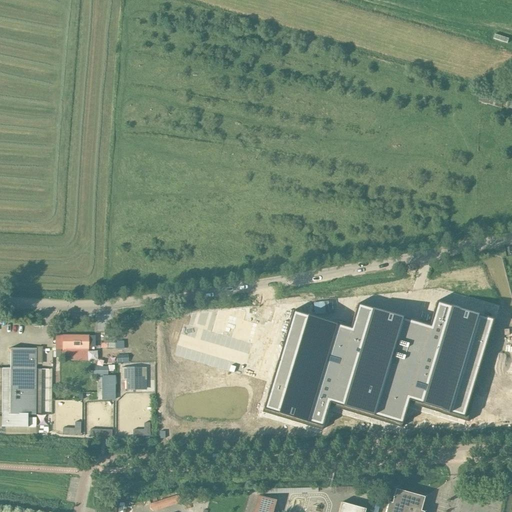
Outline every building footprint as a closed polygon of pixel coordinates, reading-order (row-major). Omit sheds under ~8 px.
[(504,99),(481,92),(478,101),(501,108),(502,106),(511,108),(511,99),(504,98),(504,99)] [(491,272),(471,276),(474,291),(494,287),(491,272)] [(282,317),(241,406),(308,428),(323,410),(394,430),(468,414),(511,344),(511,339),(369,333),(374,315),(282,317)] [(228,336),(251,343),(257,325),(233,318),(228,336)] [(55,336),(55,348),(62,348),(62,351),(63,351),(72,351),(87,351),(88,351),(88,348),(88,347),(88,336),(55,336)] [(0,416),(0,428),(2,429),(2,427),(5,427),(5,434),(36,434),(36,427),(30,427),(30,418),(30,414),(36,414),(41,414),(41,369),(36,369),(36,365),(43,365),(43,347),(36,347),(36,348),(36,349),(9,348),(9,349),(11,349),(11,368),(2,368),(0,368),(0,414),(2,414),(2,417),(0,416)] [(63,351),(63,361),(87,361),(87,351),(72,351),(63,351)] [(126,367),(122,368),(122,381),(126,381),(126,390),(142,390),(141,381),(146,381),(146,367),(141,367),(126,367)] [(102,376),(102,400),(115,399),(115,376),(108,376),(107,376),(102,376)] [(68,458),(67,465),(76,467),(77,460),(68,458)] [(423,511),(424,511),(420,511),(424,497),(395,489),(391,503),(388,502),(385,511),(423,511)] [(364,511),(365,509),(341,502),(338,511),(276,511),(277,511),(276,509),(276,507),(276,505),(275,503),(276,500),(258,495),(253,511),(364,511)]
